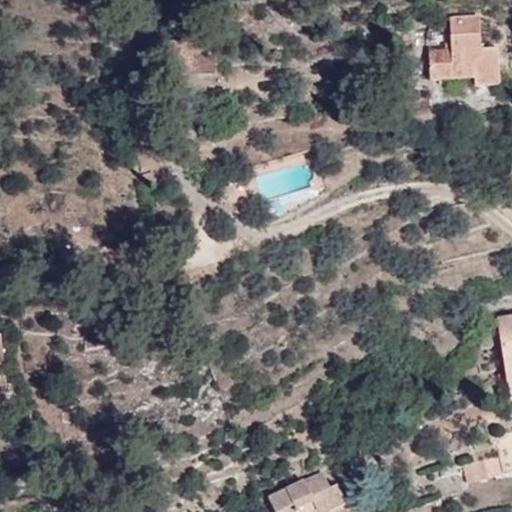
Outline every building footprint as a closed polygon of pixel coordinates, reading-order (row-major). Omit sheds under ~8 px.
[(480,17),(450,18),(451,51),(429,52),(430,81),(474,79),(475,87),(500,86),(498,50),(481,51),(480,17)] [(217,41),(169,40),(169,73),(216,73),(217,41)] [(369,80),(346,85),(352,118),(375,114),(369,80)] [(511,315),(498,318),(511,399),(511,398),(511,315)] [(498,457),(484,460),(488,479),(502,475),(498,457)] [(488,480),(488,479),(484,460),(462,465),(467,485),(488,480)] [(329,511),(346,505),(337,486),(330,489),(323,474),(268,499),(274,511),(329,511)]
